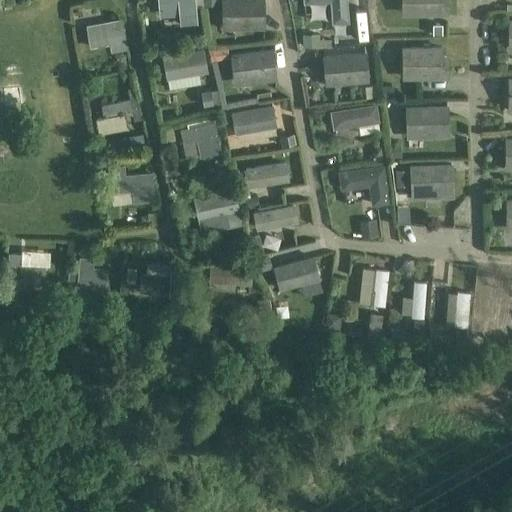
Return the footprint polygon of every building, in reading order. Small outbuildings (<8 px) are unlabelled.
[(196,8),(194,0),(158,0),(160,14),(196,10),(196,8)] [(265,0),(221,0),(221,29),(265,29),(265,0)] [(345,0),(303,0),(304,2),(330,0),(332,22),(347,21),(345,0)] [(401,0),(402,2),(414,2),(414,13),(446,13),(446,0),(401,0)] [(122,19),(86,26),(90,49),(110,45),(111,54),(129,51),(122,19)] [(444,23),(432,23),(432,33),(444,33),(444,23)] [(303,46),(320,47),(320,35),(303,35),(303,46)] [(270,46),(231,51),(235,81),(274,76),(270,46)] [(227,47),(214,48),(215,59),(228,58),(227,47)] [(204,48),(162,55),(166,79),(208,72),(204,48)] [(440,48),(402,48),(403,78),(447,77),(447,62),(441,62),(440,48)] [(365,52),(322,54),(324,85),(366,82),(365,52)] [(392,96),(391,84),(381,84),(382,96),(392,96)] [(211,90),(208,91),(202,92),(204,105),(214,103),(211,90)] [(137,97),(129,98),(101,104),(103,118),(103,119),(126,116),(133,114),(134,120),(141,118),(137,97)] [(375,102),(330,108),(333,127),(378,120),(375,102)] [(273,104),(231,112),(235,134),(238,133),(275,126),(277,126),(273,104)] [(446,106),(406,107),(407,134),(447,132),(446,106)] [(188,127),(180,129),(183,143),(196,140),(200,154),(200,157),(221,152),(215,121),(214,118),(187,123),(188,127)] [(144,142),(143,133),(128,136),(130,144),(144,142)] [(283,147),(296,144),(295,134),(280,138),(283,147)] [(399,144),(391,144),(391,156),(400,156),(399,144)] [(384,157),(382,146),(375,147),(372,152),(373,159),(384,157)] [(287,162),(244,169),(247,187),(290,180),(287,162)] [(450,164),(410,166),(412,192),(451,190),(450,164)] [(134,175),(126,176),(125,165),(107,167),(109,177),(111,193),(135,191),(136,200),(145,199),(144,190),(143,175),(135,176),(134,175)] [(383,165),(339,172),(341,188),(369,184),(372,204),(388,201),(383,165)] [(410,171),(396,171),(397,185),(410,184),(410,171)] [(235,187),(193,196),(198,221),(226,214),(229,226),(243,223),(235,187)] [(257,195),(255,195),(246,197),(248,206),(259,205),(257,195)] [(295,203),(253,212),(257,230),(299,221),(295,203)] [(375,218),(360,220),(362,237),(378,235),(375,218)] [(260,234),(259,235),(250,237),(254,250),(264,247),(260,234)] [(268,252),(260,253),(261,260),(269,259),(268,252)] [(273,266),(279,290),(320,279),(316,264),(314,255),(312,255),(273,266)] [(104,295),(104,288),(106,288),(107,269),(89,267),(89,258),(80,257),(78,274),(69,273),(68,283),(77,284),(77,285),(78,285),(78,293),(104,295)] [(20,262),(19,269),(11,269),(9,282),(18,282),(18,287),(44,290),(45,276),(45,265),(27,263),(20,262)] [(210,262),(208,281),(251,284),(252,265),(210,262)] [(127,267),(126,281),(135,282),(136,268),(127,267)] [(374,269),(371,304),(385,306),(389,270),(374,269)] [(141,274),(139,292),(170,295),(171,277),(141,274)] [(423,317),(424,296),(425,281),(413,281),(412,297),(402,296),(401,311),(411,312),(411,316),(414,317),(423,317)] [(493,325),(503,326),(504,326),(509,287),(494,285),(490,324),(493,325)] [(457,290),(456,301),(454,326),(458,326),(467,327),(469,291),(457,290)] [(370,323),(382,324),(382,315),(371,314),(370,323)] [(342,317),(328,316),(327,330),(341,331),(342,317)] [(422,343),(422,335),(413,335),(413,336),(404,335),(404,334),(404,329),(391,328),(390,341),(403,342),(422,343)] [(467,330),(457,329),(457,337),(466,338),(467,330)]
